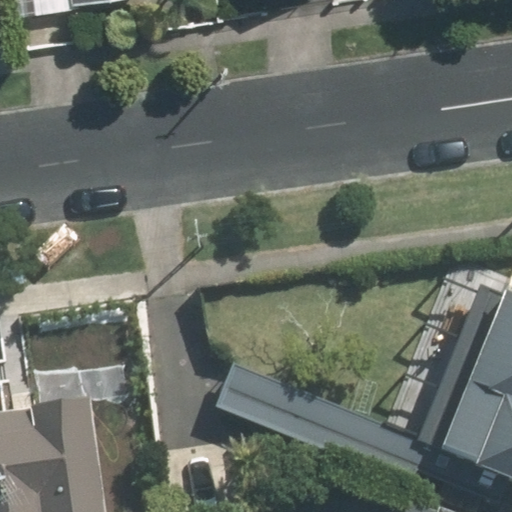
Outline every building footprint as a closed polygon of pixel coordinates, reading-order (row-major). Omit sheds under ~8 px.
[(511,284),(510,284),(495,319),(482,315),(450,395),(431,388),(417,421),(430,426),(420,451),(437,457),(433,468),(490,489),(500,464),(511,469),(511,284)] [(252,337),(224,408),(273,426),(302,356),(252,337)] [(105,511),(93,390),(30,397),(31,408),(0,411),(0,511),(105,511)] [(241,511),(232,442),(175,450),(183,511),(241,511)] [(457,511),(411,494),(404,511),(457,511)]
